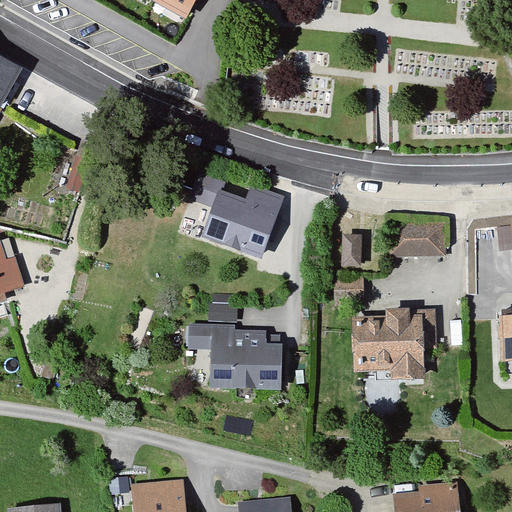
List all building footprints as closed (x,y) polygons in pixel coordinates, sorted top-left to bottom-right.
[(163,0),(186,12),(192,0),(163,0)] [(0,57),(0,106),(1,107),(22,67),(0,57)] [(228,182),(199,172),(190,199),(213,207),(202,240),(263,261),(284,199),(251,187),(246,201),(224,193),(228,182)] [(511,223),(498,226),(501,251),(511,249),(511,223)] [(448,226),(389,227),(390,259),(448,258),(448,226)] [(363,235),(341,236),(342,268),(364,267),(363,235)] [(0,301),(5,300),(3,291),(23,285),(15,258),(6,260),(0,241),(0,301)] [(210,303),(209,319),(239,321),(240,305),(210,303)] [(385,318),(354,319),(356,371),(392,370),(393,380),(425,379),(424,350),(440,349),(438,305),(385,307),(385,318)] [(511,313),(499,314),(502,363),(511,362),(511,313)] [(236,325),(188,324),(188,350),(210,351),(210,387),(281,388),(282,345),(267,345),(267,332),(236,332),(236,325)] [(459,511),(457,482),(393,489),(395,511),(459,511)] [(184,511),(181,483),(132,489),(134,511),(184,511)] [(290,511),(289,495),(238,501),(239,511),(290,511)]
